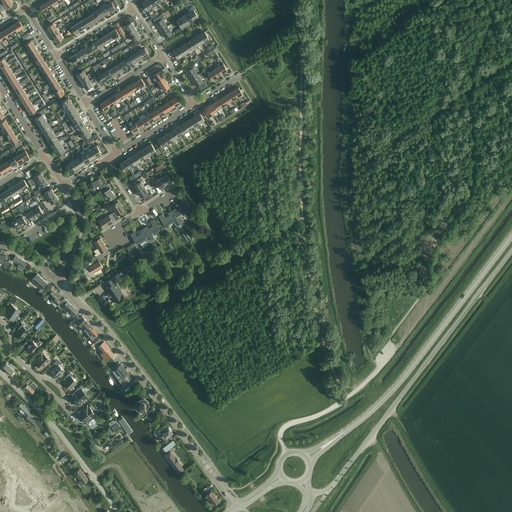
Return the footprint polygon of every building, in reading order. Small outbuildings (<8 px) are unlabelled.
[(50,0),(48,0),(45,3),(48,8),(53,5),(50,0)] [(103,0),(106,4),(106,5),(110,11),(116,8),(114,6),(117,4),(114,0),(113,0),(111,1),(112,1),(111,2),(109,0),(103,0)] [(147,10),(151,7),(152,7),(147,0),(145,0),(142,2),(147,10)] [(147,0),(152,7),(151,7),(154,11),(155,10),(153,6),(156,4),(157,3),(155,0),(147,0)] [(45,3),(39,6),(43,12),(48,8),(45,3)] [(101,8),(105,14),(110,11),(106,5),(101,8)] [(96,11),(100,17),(105,14),(101,8),(96,11)] [(189,12),(195,21),(197,20),(196,18),(199,17),(194,9),(189,12)] [(91,14),(95,21),(100,17),(96,11),(91,14)] [(189,12),(185,14),(190,22),(192,21),(193,22),(195,21),(189,12)] [(155,23),(165,38),(169,35),(170,37),(175,34),(174,32),(172,33),(163,18),(164,17),(162,13),(157,16),(160,20),(155,23)] [(86,17),(90,24),(95,21),(91,14),(86,17)] [(181,17),(186,27),(189,25),(187,23),(190,22),(185,14),(181,17)] [(81,20),(85,27),(90,24),(86,17),(81,20)] [(181,17),(176,20),(181,27),(184,26),(185,28),(186,27),(181,17)] [(14,24),(18,30),(23,27),(19,20),(14,24)] [(76,24),(80,30),(85,27),(81,20),(76,24)] [(47,26),(51,32),(57,27),(54,22),(47,26)] [(125,26),(123,27),(124,30),(127,28),(128,31),(135,27),(131,22),(125,26)] [(8,27),(12,34),(18,30),(14,24),(8,27)] [(74,33),(80,30),(76,24),(70,27),(74,33)] [(3,31),(7,37),(12,34),(8,27),(3,31)] [(51,32),(54,37),(60,33),(57,27),(51,32)] [(128,31),(131,36),(138,32),(135,27),(128,31)] [(110,32),(114,38),(119,35),(115,29),(110,32)] [(205,31),(199,34),(204,42),(203,42),(205,46),(206,45),(207,45),(206,43),(211,40),(210,37),(209,38),(208,36),(205,31)] [(105,35),(109,41),(114,38),(110,32),(105,35)] [(131,36),(135,41),(141,37),(138,32),(131,36)] [(54,37),(57,42),(63,38),(60,33),(54,37)] [(199,45),(198,46),(200,49),(201,49),(202,48),(199,45),(203,42),(204,42),(199,34),(194,37),(199,45)] [(100,38),(104,44),(109,41),(105,35),(100,38)] [(193,48),(192,49),(195,53),(196,52),(194,48),(198,46),(199,45),(194,37),(189,41),(193,48)] [(95,41),(99,47),(104,44),(100,38),(95,41)] [(25,44),(28,49),(34,45),(31,40),(25,44)] [(90,44),(94,51),(99,47),(95,41),(90,44)] [(188,52),(187,52),(189,56),(191,55),(189,51),(192,49),(193,48),(189,41),(183,44),(188,52)] [(85,47),(89,54),(94,51),(90,44),(85,47)] [(183,55),(182,56),(184,59),(186,58),(184,54),(187,52),(188,52),(183,44),(178,47),(183,55)] [(30,52),(32,54),(38,51),(34,45),(28,49),(27,50),(29,53),(30,52)] [(80,50),(84,57),(89,54),(85,47),(80,50)] [(177,58),(182,56),(183,55),(178,47),(173,51),(177,58)] [(139,51),(143,57),(148,54),(144,48),(139,51)] [(75,54),(79,60),(84,57),(80,50),(75,54)] [(32,54),(35,60),(41,56),(38,51),(32,54)] [(134,54),(138,60),(143,57),(139,51),(134,54)] [(69,57),(73,63),(79,60),(75,54),(69,57)] [(129,57),(133,63),(138,60),(134,54),(129,57)] [(41,56),(35,60),(38,64),(38,65),(44,61),(41,56)] [(124,60),(128,67),(133,63),(129,57),(124,60)] [(119,63),(123,70),(128,67),(124,60),(119,63)] [(44,61),(38,65),(42,70),(48,66),(44,61)] [(2,65),(1,66),(4,72),(10,68),(7,62),(2,65)] [(219,62),(217,64),(217,65),(218,66),(222,73),(222,72),(227,69),(223,63),(220,65),(219,62)] [(114,66),(118,73),(123,70),(119,63),(114,66)] [(190,69),(186,71),(191,79),(198,74),(194,67),(195,66),(194,64),(189,67),(190,69)] [(48,66),(42,70),(45,75),(51,72),(48,66)] [(109,70),(113,76),(118,73),(114,66),(109,70)] [(216,68),(213,69),(217,76),(222,73),(218,66),(216,68)] [(208,71),(207,72),(208,73),(212,79),(217,76),(213,69),(212,67),(210,69),(212,71),(210,71),(209,70),(208,71)] [(10,68),(4,72),(7,77),(13,73),(11,69),(10,68)] [(77,74),(80,79),(86,75),(84,72),(86,71),(86,70),(85,69),(77,74)] [(102,71),(107,79),(113,76),(109,70),(106,71),(105,70),(102,71)] [(98,76),(102,82),(107,79),(102,71),(103,73),(101,74),(100,73),(97,74),(98,76)] [(153,79),(155,77),(157,80),(163,76),(160,71),(154,75),(151,76),(153,79)] [(51,72),(45,75),(49,81),(54,77),(51,72)] [(13,73),(7,77),(8,78),(11,82),(17,78),(14,74),(13,73)] [(198,74),(191,79),(196,86),(198,85),(199,87),(201,90),(208,86),(206,83),(204,81),(203,82),(198,74)] [(80,79),(83,84),(89,80),(86,75),(80,79)] [(157,80),(160,85),(166,81),(163,76),(157,80)] [(46,89),(52,86),(58,82),(54,77),(49,81),(50,82),(44,86),(46,89)] [(17,78),(11,82),(11,83),(12,83),(14,87),(20,84),(18,80),(17,79),(17,78)] [(136,81),(140,87),(145,84),(141,78),(136,81)] [(89,80),(83,84),(86,89),(93,85),(91,83),(93,81),(92,79),(89,80)] [(131,84),(135,90),(140,87),(136,81),(131,84)] [(159,89),(162,87),(164,90),(170,87),(166,81),(160,85),(157,87),(159,89)] [(52,86),(55,91),(61,87),(58,82),(52,86)] [(20,84),(14,87),(15,88),(17,93),(23,89),(21,85),(20,84)] [(130,94),(135,90),(131,84),(126,88),(130,94)] [(57,94),(59,96),(64,93),(61,87),(55,91),(52,93),(54,96),(57,94)] [(233,90),(237,97),(238,97),(240,96),(240,95),(243,93),(239,87),(233,90)] [(121,91),(125,97),(127,95),(128,97),(131,95),(130,94),(126,88),(121,91)] [(23,89),(17,93),(18,93),(20,98),(26,94),(24,90),(23,89)] [(229,93),(233,100),(237,97),(233,90),(229,93)] [(119,100),(120,100),(125,97),(121,91),(116,94),(119,100)] [(223,97),(228,104),(231,103),(230,101),(233,100),(229,93),(223,97)] [(26,94),(20,98),(21,99),(24,103),(30,99),(27,95),(26,94)] [(116,94),(111,97),(114,103),(117,101),(118,103),(121,102),(119,100),(116,94)] [(171,99),(175,106),(180,102),(176,96),(171,99)] [(61,103),(63,106),(64,107),(72,103),(68,97),(62,101),(61,99),(55,102),(57,104),(58,105),(61,103)] [(111,97),(105,100),(109,106),(114,103),(111,97)] [(218,100),(222,106),(225,104),(226,105),(228,104),(223,97),(218,100)] [(30,99),(24,103),(25,104),(27,108),(33,105),(31,101),(32,101),(32,99),(31,98),(30,99)] [(166,103),(170,109),(175,106),(171,99),(166,103)] [(105,100),(100,104),(101,105),(104,110),(109,107),(109,106),(105,100)] [(213,103),(217,109),(222,106),(218,100),(213,103)] [(63,106),(60,109),(61,110),(62,110),(64,113),(67,112),(67,113),(75,108),(72,103),(64,107),(63,106)] [(161,106),(165,112),(170,109),(166,103),(161,106)] [(209,106),(208,106),(212,113),(213,114),(218,111),(217,109),(213,103),(209,106)] [(33,105),(27,108),(28,109),(30,114),(36,110),(34,107),(36,106),(35,105),(34,104),(33,105)] [(156,109),(159,116),(165,112),(161,106),(156,109)] [(208,106),(203,110),(207,117),(213,114),(212,113),(208,106)] [(35,118),(38,123),(46,119),(43,114),(46,112),(44,108),(34,115),(36,117),(35,118)] [(67,112),(64,113),(63,114),(64,116),(68,113),(70,117),(71,118),(78,113),(75,108),(67,113),(67,112)] [(151,112),(154,119),(159,116),(156,109),(151,112)] [(145,116),(149,122),(154,119),(151,112),(145,116)] [(198,124),(199,125),(200,128),(202,127),(200,123),(205,120),(200,112),(194,116),(199,123),(198,124)] [(66,119),(67,121),(71,119),(73,122),(74,123),(81,119),(78,113),(71,118),(70,117),(66,119)] [(140,119),(144,125),(149,122),(145,116),(140,119)] [(194,127),(193,127),(195,131),(197,130),(195,127),(199,125),(198,124),(199,123),(194,116),(189,119),(194,127)] [(0,121),(0,123),(3,128),(8,124),(5,119),(0,121)] [(38,123),(41,129),(49,124),(49,125),(53,123),(52,121),(48,123),(46,119),(38,123)] [(77,127),(77,128),(85,124),(81,119),(74,123),(73,122),(70,124),(71,126),(74,124),(77,127)] [(135,122),(139,129),(144,125),(140,119),(135,122)] [(190,134),(192,133),(189,130),(193,127),(194,127),(189,119),(184,122),(189,130),(188,131),(190,134)] [(130,126),(134,132),(139,129),(135,122),(134,120),(131,121),(133,124),(130,126)] [(183,133),(182,134),(185,138),(190,134),(188,131),(189,130),(184,122),(179,126),(183,133)] [(3,128),(6,133),(3,135),(4,135),(12,129),(8,124),(3,128)] [(41,129),(45,134),(52,129),(53,130),(56,128),(55,126),(52,128),(49,125),(49,124),(41,129)] [(80,133),(80,134),(88,129),(85,124),(77,128),(77,127),(73,130),(74,131),(78,129),(80,133)] [(178,137),(177,137),(180,141),(181,140),(179,136),(182,134),(183,133),(179,126),(173,129),(178,137)] [(12,129),(4,135),(5,137),(7,135),(9,138),(15,135),(12,129)] [(45,134),(48,139),(55,134),(56,135),(59,133),(59,131),(55,134),(53,130),(52,129),(45,134)] [(81,134),(84,139),(91,134),(88,129),(80,134),(80,133),(76,135),(77,137),(81,134)] [(173,140),(172,141),(174,144),(176,143),(174,139),(177,137),(178,137),(173,129),(168,132),(173,140)] [(168,143),(167,144),(169,148),(171,147),(169,143),(172,141),(173,140),(168,132),(163,136),(168,143)] [(48,139),(51,144),(59,140),(59,141),(63,138),(62,137),(58,139),(56,135),(55,134),(48,139)] [(9,138),(12,144),(18,140),(15,135),(9,138)] [(162,145),(159,147),(162,152),(166,150),(163,146),(167,144),(168,143),(163,136),(158,139),(162,145)] [(51,144),(54,150),(62,145),(63,146),(66,144),(65,142),(62,144),(59,141),(59,140),(51,144)] [(146,147),(151,154),(155,151),(157,155),(161,153),(158,148),(155,149),(151,143),(146,147)] [(86,152),(91,159),(96,156),(91,148),(92,148),(90,144),(88,145),(90,149),(87,151),(86,152)] [(65,151),(69,149),(68,147),(65,149),(63,146),(62,145),(54,150),(58,155),(65,151)] [(91,148),(96,156),(101,152),(97,145),(92,148),(91,148)] [(17,149),(20,153),(23,159),(29,156),(23,146),(17,149)] [(81,155),(86,162),(91,159),(86,152),(87,151),(85,147),(83,149),(85,152),(82,154),(81,155)] [(146,147),(141,150),(141,151),(146,158),(145,158),(147,162),(148,161),(149,161),(146,157),(151,154),(146,147)] [(140,161),(139,162),(142,165),(143,164),(141,160),(145,158),(146,158),(141,150),(135,153),(140,161)] [(75,158),(80,166),(86,162),(81,155),(82,154),(79,151),(78,152),(80,155),(77,158),(75,158)] [(15,156),(18,162),(23,159),(20,153),(15,156)] [(135,164),(134,165),(136,168),(138,167),(136,164),(139,162),(140,161),(135,153),(130,157),(135,164)] [(75,159),(70,162),(75,169),(80,166),(75,158),(77,158),(74,154),(72,155),(75,159)] [(15,156),(9,160),(13,165),(18,162),(15,156)] [(130,168),(129,168),(131,172),(133,171),(131,167),(134,165),(135,164),(130,157),(125,160),(130,168)] [(9,160),(4,163),(7,169),(13,166),(13,165),(9,160)] [(120,163),(125,171),(129,168),(130,168),(125,160),(120,163)] [(70,173),(75,169),(70,162),(65,165),(70,173)] [(165,175),(161,177),(166,185),(171,181),(169,178),(172,176),(168,170),(164,173),(165,175)] [(29,178),(26,180),(30,186),(36,183),(44,177),(41,172),(34,176),(30,179),(29,178)] [(91,183),(94,188),(99,185),(101,188),(107,183),(101,174),(95,178),(96,180),(91,183)] [(38,182),(36,183),(37,186),(40,184),(41,187),(39,188),(41,191),(45,188),(45,186),(42,188),(42,187),(48,183),(44,177),(38,182)] [(137,183),(134,186),(137,191),(145,186),(141,181),(143,180),(141,177),(140,177),(139,178),(135,180),(137,183)] [(160,188),(166,185),(161,177),(157,180),(156,178),(151,181),(156,188),(159,186),(160,188)] [(18,183),(23,189),(28,186),(24,179),(18,183)] [(107,183),(101,188),(105,194),(106,193),(110,199),(115,195),(111,190),(115,188),(111,181),(107,183)] [(13,186),(17,193),(23,189),(18,183),(13,186)] [(8,189),(12,196),(17,193),(13,186),(8,189)] [(145,186),(137,191),(141,196),(144,194),(146,197),(151,194),(152,194),(150,190),(148,192),(145,186)] [(44,196),(46,199),(55,193),(51,188),(44,192),(46,194),(44,196)] [(3,192),(7,199),(12,196),(8,189),(3,192)] [(55,193),(46,199),(48,202),(50,201),(51,203),(58,199),(55,193)] [(172,210),(180,224),(184,222),(180,214),(184,212),(184,213),(188,210),(187,208),(189,206),(185,200),(179,204),(181,208),(177,210),(175,208),(172,210)] [(115,211),(112,213),(116,220),(119,218),(118,215),(124,211),(118,202),(111,206),(115,211)] [(32,219),(37,216),(31,207),(29,208),(26,205),(24,206),(22,203),(19,205),(23,211),(25,209),(28,213),(32,219)] [(31,207),(37,216),(43,212),(38,205),(36,207),(35,205),(31,207)] [(163,214),(159,216),(166,228),(167,229),(171,226),(170,225),(169,224),(173,221),(173,222),(176,227),(178,226),(180,224),(177,219),(176,217),(173,213),(172,211),(168,213),(169,215),(165,218),(163,214)] [(16,217),(21,226),(27,222),(22,215),(21,214),(20,213),(15,216),(16,217)] [(108,215),(99,221),(103,228),(112,222),(113,222),(116,220),(112,213),(109,215),(108,215)] [(16,229),(21,226),(16,217),(13,219),(14,221),(11,222),(16,229)] [(143,228),(152,242),(156,240),(153,235),(158,232),(158,231),(161,229),(154,219),(151,221),(153,225),(149,228),(147,226),(143,228)] [(2,223),(9,230),(11,228),(4,221),(2,223)] [(148,244),(152,242),(143,228),(140,231),(141,233),(137,236),(134,232),(131,234),(137,244),(140,242),(140,243),(146,240),(148,244)] [(100,253),(96,256),(92,258),(93,260),(97,258),(99,261),(88,267),(88,266),(86,267),(83,269),(85,273),(89,271),(87,268),(88,267),(92,273),(103,267),(99,261),(104,258),(101,253),(107,249),(107,248),(100,238),(94,242),(100,253)] [(127,247),(131,254),(133,252),(134,251),(139,258),(143,256),(134,243),(131,245),(127,247)] [(15,255),(13,260),(19,263),(17,266),(23,270),(27,264),(26,263),(26,264),(25,263),(25,262),(26,262),(15,255)] [(33,281),(34,280),(41,288),(47,282),(38,274),(32,279),(33,279),(32,280),(33,281)] [(112,278),(106,282),(108,286),(106,288),(109,293),(109,294),(110,296),(111,296),(115,301),(123,295),(123,294),(123,293),(122,291),(121,291),(112,278)] [(56,297),(53,300),(57,305),(59,303),(61,301),(59,299),(62,295),(52,285),(48,289),(56,297)] [(64,305),(62,307),(65,310),(63,312),(66,315),(68,313),(67,312),(73,306),(66,299),(65,300),(63,303),(64,305)] [(7,315),(14,320),(20,310),(11,304),(7,311),(9,312),(7,315)] [(78,311),(73,306),(67,312),(68,313),(70,315),(72,313),(74,315),(75,314),(78,311)] [(74,318),(72,320),(74,322),(75,323),(77,322),(81,326),(85,330),(87,331),(87,332),(93,327),(87,321),(86,320),(87,320),(82,316),(80,318),(77,315),(76,317),(74,318)] [(28,330),(30,328),(24,323),(24,324),(21,322),(17,327),(20,329),(16,335),(21,339),(28,330)] [(93,327),(87,332),(90,335),(91,335),(92,334),(94,336),(98,333),(94,328),(93,327)] [(97,335),(93,340),(97,344),(101,340),(97,335)] [(38,346),(36,344),(33,341),(29,345),(25,342),(20,348),(22,350),(25,348),(29,352),(31,350),(33,351),(38,346)] [(106,360),(114,354),(104,341),(99,345),(104,351),(101,354),(106,360)] [(39,360),(36,363),(41,368),(46,363),(47,364),(48,364),(49,364),(50,363),(50,362),(50,361),(49,360),(50,359),(44,354),(44,355),(41,353),(36,358),(39,360)] [(54,368),(50,372),(57,377),(59,375),(60,376),(61,377),(62,376),(63,375),(62,373),(61,372),(64,370),(58,365),(61,362),(58,359),(52,365),(54,368)] [(6,362),(2,367),(10,374),(14,369),(6,362)] [(115,368),(122,377),(123,378),(120,380),(125,385),(130,381),(125,375),(128,372),(121,363),(115,368)] [(70,388),(76,381),(71,376),(73,374),(70,372),(65,377),(68,379),(64,383),(70,388)] [(28,384),(24,388),(30,394),(34,390),(38,386),(33,381),(29,385),(28,384)] [(77,394),(71,398),(77,405),(87,396),(82,389),(83,389),(80,386),(75,391),(77,394)] [(41,389),(37,394),(41,398),(45,394),(41,389)] [(136,403),(136,405),(136,406),(137,407),(139,409),(141,410),(142,410),(143,410),(146,409),(148,407),(148,406),(149,404),(149,403),(148,402),(148,401),(147,400),(147,399),(146,398),(143,397),(142,397),(141,397),(140,398),(139,398),(137,400),(136,401),(136,402),(136,403)] [(24,416),(26,414),(25,414),(29,411),(30,410),(21,402),(17,406),(21,410),(20,412),(24,416)] [(148,414),(152,411),(155,409),(152,405),(145,410),(148,414)] [(90,408),(89,408),(87,406),(81,410),(83,412),(79,415),(84,421),(94,414),(90,408)] [(28,414),(25,418),(32,424),(35,421),(28,414)] [(122,417),(117,421),(119,423),(127,435),(132,432),(129,428),(130,428),(127,425),(123,420),(124,420),(122,417)] [(164,425),(157,431),(159,435),(161,433),(165,439),(173,433),(169,427),(166,429),(164,425)] [(3,439),(0,441),(0,444),(3,448),(10,441),(7,437),(8,435),(6,432),(1,437),(3,439)] [(121,440),(113,445),(115,449),(123,443),(121,440)] [(10,441),(3,448),(7,453),(12,449),(14,451),(18,447),(16,444),(14,446),(10,441)] [(173,441),(166,446),(168,449),(168,450),(176,444),(175,443),(173,441)] [(169,453),(166,455),(178,472),(178,473),(179,474),(179,473),(181,472),(184,470),(171,452),(169,453)] [(22,460),(17,464),(21,469),(29,462),(25,458),(27,456),(24,454),(20,458),(22,460)] [(66,464),(68,467),(69,468),(74,464),(70,460),(66,464)] [(29,462),(21,469),(25,474),(30,470),(32,472),(37,468),(34,465),(33,467),(29,462)] [(75,477),(78,476),(81,480),(78,482),(81,485),(88,480),(85,477),(86,476),(80,468),(73,474),(75,477)] [(40,481),(35,485),(40,490),(47,483),(43,479),(45,477),(43,475),(38,479),(40,481)] [(147,479),(140,484),(148,495),(155,490),(147,479)] [(47,483),(40,490),(44,495),(48,491),(50,493),(55,489),(53,486),(51,488),(47,483)] [(137,487),(132,490),(138,499),(143,495),(137,487)] [(208,498),(213,505),(215,504),(214,502),(218,499),(211,490),(206,494),(208,497),(208,498)] [(63,501),(59,504),(65,511),(66,511),(70,509),(63,501)]
